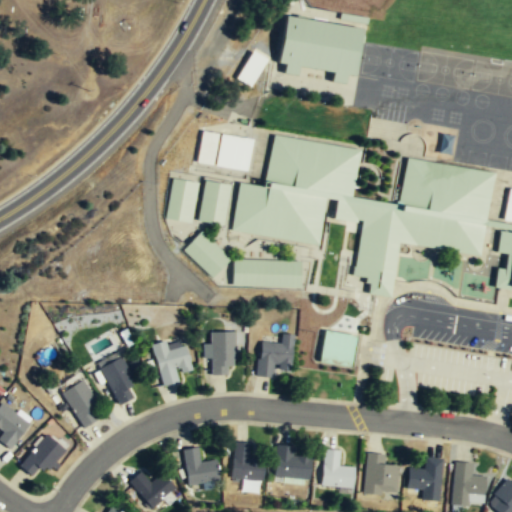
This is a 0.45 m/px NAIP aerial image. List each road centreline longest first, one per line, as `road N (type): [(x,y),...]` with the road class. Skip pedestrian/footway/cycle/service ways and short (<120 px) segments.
road 1 (residential): [(511,441),(461,427),(200,408),(158,420),(117,445),(54,511)]
road 2 (secondary): [(0,217),(112,129),(151,83),(200,0)]
